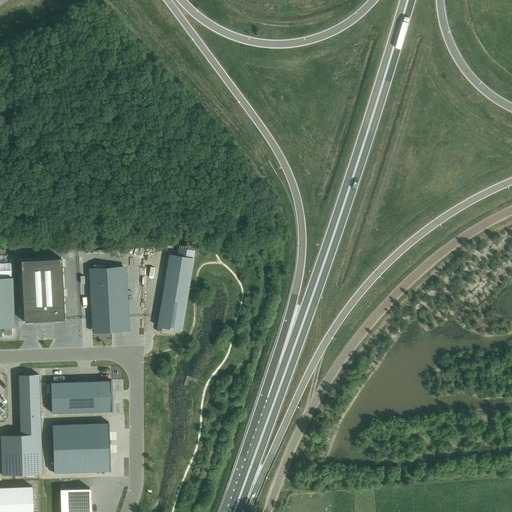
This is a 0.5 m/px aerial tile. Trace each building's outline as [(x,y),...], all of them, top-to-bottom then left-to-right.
[(169,254),(157,326),(182,330),(194,258),(169,254)] [(21,260),(24,322),(64,319),(61,258),(21,260)] [(123,267),(89,268),(92,332),(126,331),(123,267)] [(12,278),(0,277),(0,327),(14,327),(12,278)] [(42,473),(39,373),(19,374),(21,433),(1,434),(2,474),(42,473)] [(112,411),(111,381),(51,383),(52,413),(112,411)] [(108,423),(52,425),(54,473),(110,471),(108,423)] [(0,511),(33,511),(32,486),(0,487),(0,511)] [(60,511),(90,511),(90,488),(60,489),(60,511)]
